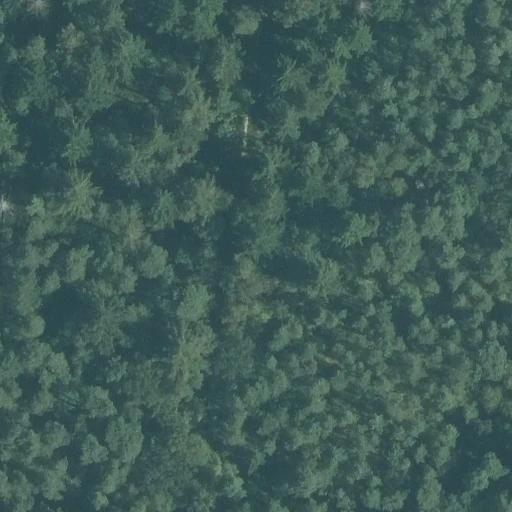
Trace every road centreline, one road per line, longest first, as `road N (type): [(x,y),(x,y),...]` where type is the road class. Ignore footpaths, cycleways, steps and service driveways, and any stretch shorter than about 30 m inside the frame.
road 1 (track): [(259,0),(176,511)]
road 2 (track): [(237,140),(511,187)]
